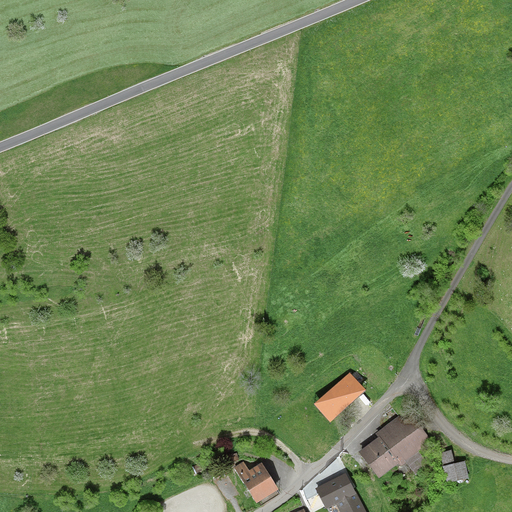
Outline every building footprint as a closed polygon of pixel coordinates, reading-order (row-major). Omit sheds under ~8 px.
[(350,374),(316,404),(330,420),(364,390),(350,374)] [(423,447),(420,443),(427,438),(412,418),(403,424),(398,418),(376,435),(379,439),(360,452),(378,475),(396,461),(399,465),(404,462),(414,475),(428,465),(418,451),(423,447)] [(450,452),(441,454),(447,483),(466,479),(462,463),(453,465),(450,452)] [(226,468),(232,466),(229,456),(222,458),(226,468)] [(248,473),(242,463),(234,468),(255,502),(275,489),(262,469),(261,470),(259,467),(248,473)] [(364,511),(346,474),(317,488),(326,507),(337,501),(342,511),(364,511)]
